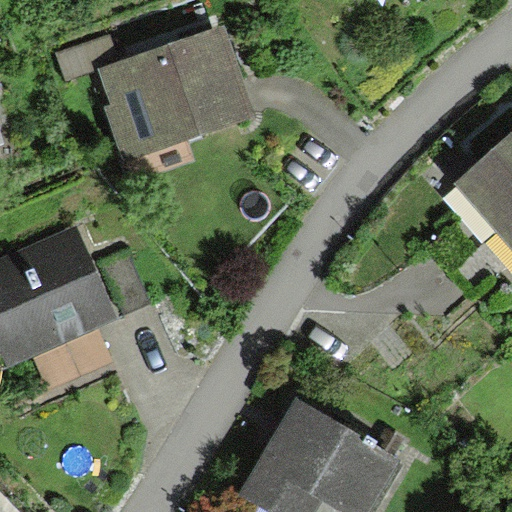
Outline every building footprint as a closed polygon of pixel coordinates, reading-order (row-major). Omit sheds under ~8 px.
[(168,51),(98,75),(111,111),(105,112),(126,172),(257,127),(224,32),(168,51)] [(511,140),(456,189),(497,237),(511,223),(511,140)] [(511,223),(497,237),(511,254),(511,223)] [(77,230),(0,262),(0,354),(8,374),(36,361),(100,334),(119,326),(97,277),(77,230)] [(128,251),(101,263),(125,318),(152,307),(128,251)] [(114,366),(100,334),(36,361),(50,393),(114,366)] [(377,511),(403,473),(298,408),(271,451),(240,501),(257,511),(321,511),(323,510),(327,511),(377,511)] [(0,511),(28,511),(0,482),(0,511)]
